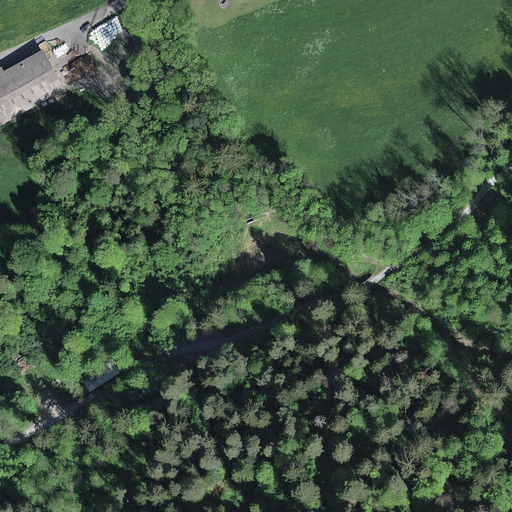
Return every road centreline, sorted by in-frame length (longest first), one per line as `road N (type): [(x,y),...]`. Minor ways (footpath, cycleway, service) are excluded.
road 1 (track): [(0,448),(126,374),(360,291),(466,211)]
road 2 (unclassified): [(0,62),(123,0)]
